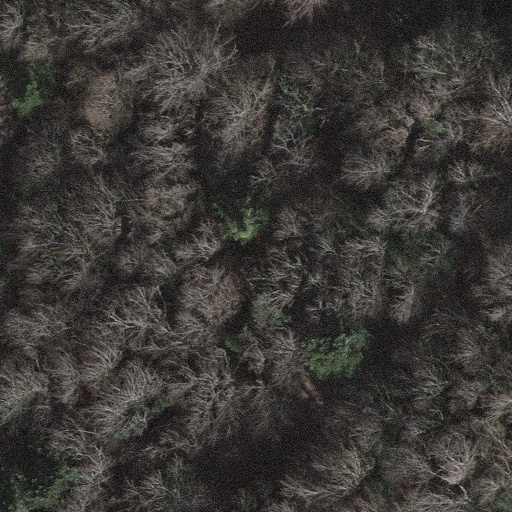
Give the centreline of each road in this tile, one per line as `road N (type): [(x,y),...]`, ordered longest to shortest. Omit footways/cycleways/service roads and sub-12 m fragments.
road 1 (track): [(511,210),(189,511)]
road 2 (track): [(0,110),(310,0)]
